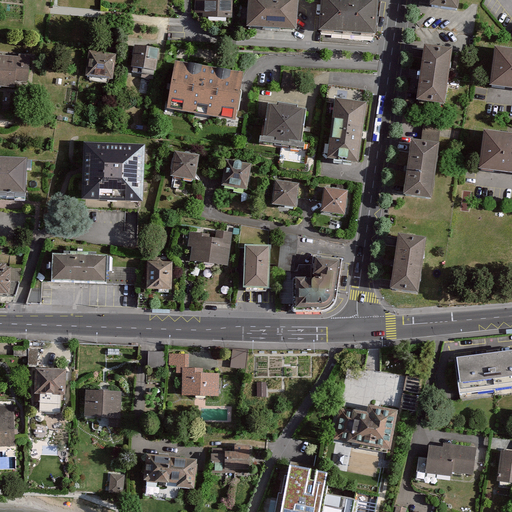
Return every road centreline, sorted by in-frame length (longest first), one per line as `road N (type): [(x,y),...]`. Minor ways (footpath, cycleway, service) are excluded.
road 1 (secondary): [(0,323),(354,328)]
road 2 (tertiary): [(392,49),(354,328)]
road 3 (residential): [(392,49),(191,38),(188,0)]
road 4 (secondary): [(354,328),(511,314)]
